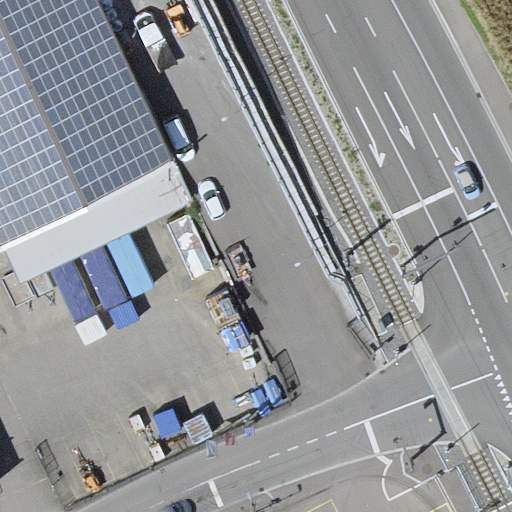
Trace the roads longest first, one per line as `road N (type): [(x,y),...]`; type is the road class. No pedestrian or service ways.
road 1 (unclassified): [(147,511),(210,479),(410,402),(511,372)]
road 2 (primary): [(351,0),(511,318)]
